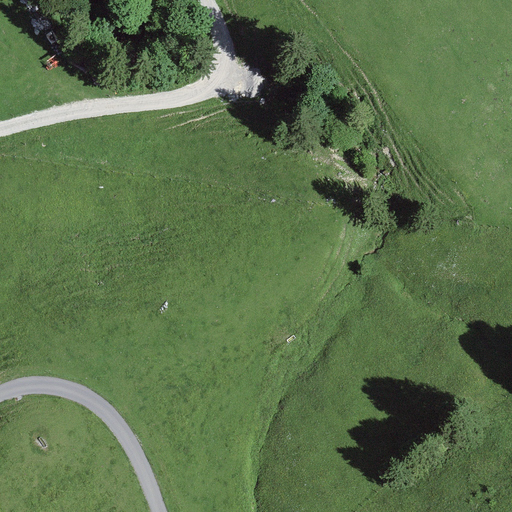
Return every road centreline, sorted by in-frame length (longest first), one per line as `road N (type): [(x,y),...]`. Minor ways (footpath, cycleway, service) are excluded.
road 1 (track): [(0,131),(71,112),(180,99),(217,83),(225,58),(206,0)]
road 2 (unclassified): [(158,511),(144,468),(95,404),(67,389),(0,395)]
